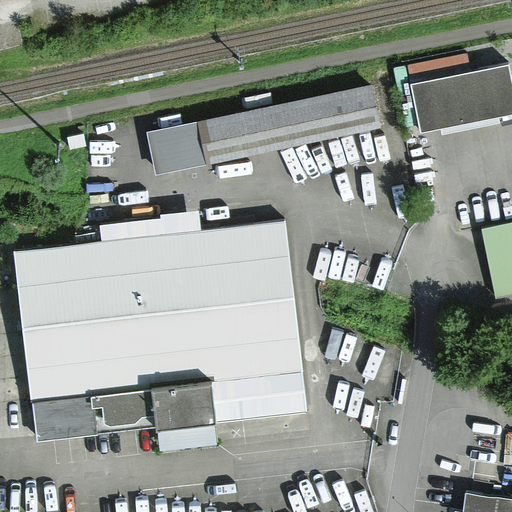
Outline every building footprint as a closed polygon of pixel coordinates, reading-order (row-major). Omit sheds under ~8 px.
[(468,54),(409,67),(423,134),(511,115),(511,79),(509,63),(472,71),(468,54)] [(150,132),(159,172),(384,125),(376,85),(150,132)] [(511,224),(483,230),(497,297),(511,293),(511,224)] [(277,228),(18,255),(35,428),(295,402),(277,228)] [(511,511),(511,495),(463,489),(461,508),(450,507),(448,511),(511,511)]
